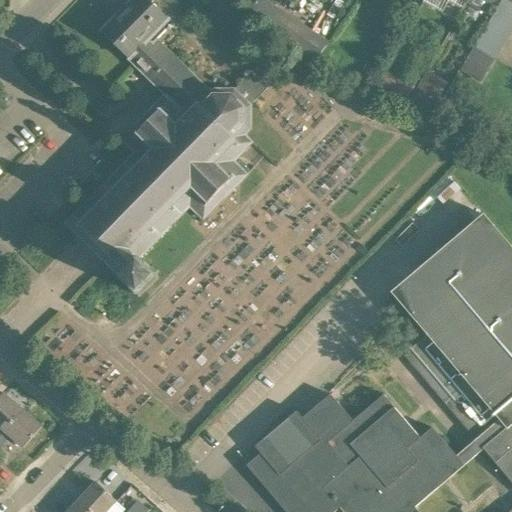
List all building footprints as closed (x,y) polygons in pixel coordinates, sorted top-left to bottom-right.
[(66,224),(77,235),(79,237),(82,238),(85,241),(87,245),(91,247),(95,250),(97,252),(98,257),(103,258),(106,261),(107,265),(120,278),(119,279),(139,298),(159,278),(139,259),(189,207),(203,220),(247,175),(233,162),(251,143),(244,136),(250,130),(250,107),(234,91),(210,91),(209,92),(156,40),(165,31),(162,27),(168,20),(147,0),(132,0),(102,31),(100,32),(100,33),(102,34),(165,96),(163,97),(164,100),(159,106),(156,105),(130,131),(132,134),(126,140),(123,138),(121,140),(135,153),(66,224)] [(314,63),(316,59),(322,64),(329,53),(324,49),(327,44),(262,0),(256,0),(245,17),(314,63)] [(487,16),(495,0),(468,0),(466,4),(487,16)] [(511,15),(511,2),(508,0),(501,0),(498,7),(511,15)] [(511,15),(498,7),(491,17),(511,29),(511,15)] [(511,30),(511,29),(491,17),(485,27),(506,40),(511,30)] [(506,40),(485,27),(479,38),(500,51),(506,40)] [(500,51),(479,38),(473,48),(494,61),(500,51)] [(473,48),(467,58),(488,70),(494,61),(473,48)] [(253,101),(273,82),(259,68),(249,73),(237,84),(253,101)] [(431,71),(414,101),(434,112),(451,83),(431,71)] [(402,108),(414,88),(398,78),(386,99),(402,108)] [(457,457),(464,466),(483,450),(511,483),(511,248),(484,215),(391,294),(409,314),(427,336),(403,356),(476,441),(457,457)] [(0,436),(4,432),(23,411),(4,394),(0,398),(0,436)] [(246,467),(284,511),(312,511),(306,504),(332,481),(322,469),(337,455),(328,444),(353,422),(330,395),(303,419),(297,412),(255,448),(261,454),(246,467)] [(432,428),(420,439),(384,396),(353,422),(328,444),(337,455),(322,469),(332,481),(306,504),(312,511),(335,511),(352,498),(363,511),(417,511),(414,508),(464,466),(457,457),(432,428)] [(42,428),(23,411),(4,432),(23,449),(42,428)] [(78,501),(89,511),(107,511),(116,502),(96,483),(78,501)] [(89,511),(78,501),(68,511),(89,511)]
